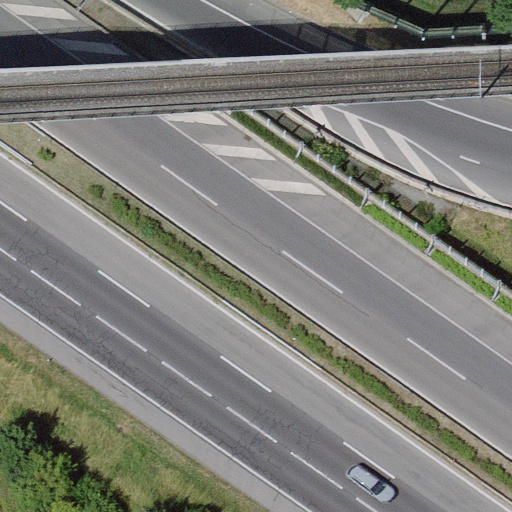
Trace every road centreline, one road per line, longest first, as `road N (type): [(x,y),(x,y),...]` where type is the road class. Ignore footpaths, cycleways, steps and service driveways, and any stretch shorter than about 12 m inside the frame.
road 1 (motorway): [(511,408),(0,49)]
road 2 (motorway): [(0,227),(409,511)]
road 3 (motorway): [(511,157),(344,93),(168,0)]
